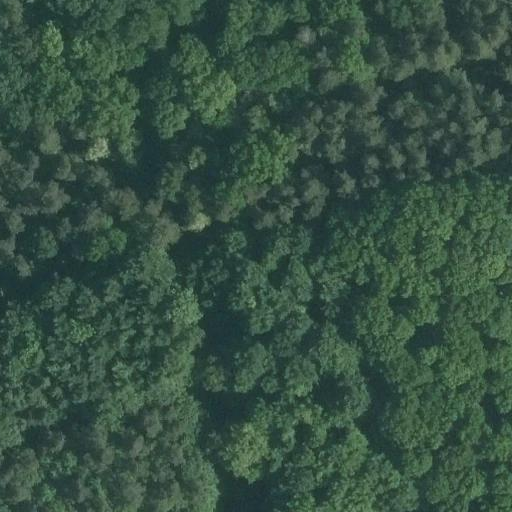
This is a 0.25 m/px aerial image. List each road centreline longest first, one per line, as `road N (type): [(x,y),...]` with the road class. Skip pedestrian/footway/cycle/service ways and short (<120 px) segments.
road 1 (track): [(78,0),(142,87),(202,217),(236,511)]
road 2 (unknown): [(0,121),(142,87),(287,94),(511,40)]
